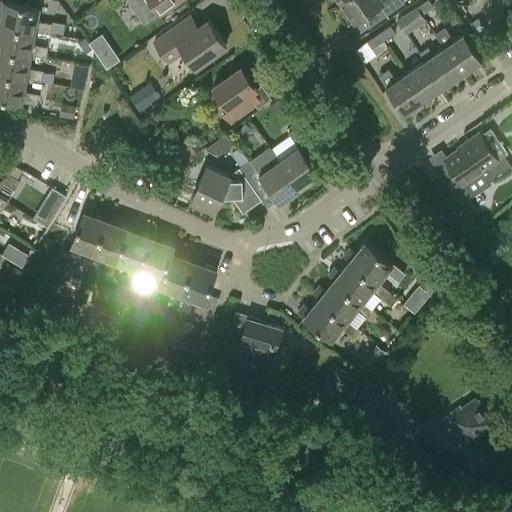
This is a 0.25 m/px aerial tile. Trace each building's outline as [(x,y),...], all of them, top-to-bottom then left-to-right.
[(0,0),(0,9),(4,10),(1,24),(36,31),(51,34),(53,24),(38,21),(41,6),(40,6),(40,0),(16,0),(17,2),(5,0),(0,0)] [(129,0),(130,1),(129,2),(143,23),(175,0),(129,0)] [(342,0),(341,2),(355,22),(378,6),(385,16),(405,2),(403,0),(342,0)] [(423,14),(434,6),(429,0),(427,0),(418,7),(423,14)] [(418,7),(406,15),(398,20),(408,34),(427,20),(423,14),(418,7)] [(199,26),(191,15),(154,41),(168,61),(184,50),(195,67),(227,44),(209,19),(199,26)] [(36,31),(1,24),(0,24),(0,48),(32,54),(47,57),(49,48),(34,45),(36,31)] [(379,33),(384,40),(396,32),(391,25),(379,33)] [(445,46),(463,73),(482,59),(464,33),(454,40),(445,27),(436,33),(438,36),(445,46)] [(373,48),(384,40),(379,33),(368,41),(373,48)] [(426,60),(444,86),(463,73),(445,46),(433,54),(429,47),(421,52),(426,60)] [(0,72),(27,78),(42,81),(44,71),(29,68),(32,54),(0,48),(0,72)] [(444,86),(426,60),(406,73),(424,99),(444,86)] [(257,88),(242,66),(213,86),(228,108),(223,111),(230,121),(255,104),(248,94),(257,88)] [(406,73),(396,80),(389,69),(380,75),(387,86),(405,112),(424,99),(406,73)] [(27,78),(0,72),(0,97),(38,105),(40,95),(25,92),(27,78)] [(151,101),(155,99),(145,85),(131,96),(144,114),(155,106),(151,101)] [(289,133),(299,147),(279,160),(300,189),(320,176),(306,155),(316,148),(300,126),(289,133)] [(491,183),(490,180),(511,165),(505,155),(498,159),(480,132),(465,142),(466,143),(445,157),(461,181),(452,187),(463,202),(491,183)] [(227,133),(206,148),(218,154),(234,142),(227,133)] [(240,169),(256,191),(266,184),(280,204),(300,189),(279,160),(261,173),(251,161),(240,169)] [(219,203),(233,201),(243,214),(262,201),(256,191),(255,192),(254,191),(251,187),(245,192),(243,193),(243,192),(231,175),(208,165),(193,200),(216,211),(219,203)] [(15,190),(21,182),(0,168),(0,186),(2,183),(15,190)] [(256,191),(240,169),(231,175),(243,192),(243,193),(245,192),(251,187),(254,191),(255,192),(256,191)] [(8,203),(0,198),(0,210),(3,212),(8,203)] [(94,253),(107,219),(94,214),(97,207),(87,203),(72,245),(85,250),(80,264),(89,267),(94,253)] [(47,225),(54,215),(39,206),(33,217),(47,225)] [(117,262),(130,227),(118,222),(119,216),(109,212),(107,219),(94,253),(107,258),(102,272),(111,276),(117,262)] [(139,270),(152,235),(139,231),(142,224),(132,221),(130,227),(117,262),(130,267),(124,281),(134,284),(139,270)] [(159,285),(175,244),(162,239),(164,233),(154,229),(152,235),(139,270),(152,275),(147,289),(156,293),(159,285)] [(345,256),(350,260),(379,284),(388,272),(400,281),(406,274),(366,241),(357,252),(351,248),(345,256)] [(177,308),(182,293),(194,261),(181,255),(184,247),(175,244),(159,285),(172,289),(167,304),(177,308)] [(199,317),(217,269),(204,264),(207,257),(197,253),(194,261),(182,293),(195,298),(190,313),(199,317)] [(379,284),(350,260),(341,271),(335,267),(329,275),(334,279),(363,303),(373,291),(385,300),(390,293),(379,284)] [(314,293),(320,297),(348,321),(357,310),(369,319),(374,312),(363,303),(334,279),(325,290),(320,286),(314,293)] [(422,282),(409,302),(420,309),(434,290),(422,282)] [(348,321),(320,297),(310,309),(305,305),(298,313),(332,340),(342,328),(354,338),(360,330),(348,321)] [(248,319),(244,332),(232,328),(221,365),(235,370),(236,365),(263,373),(268,357),(272,344),(277,346),(282,330),(248,319)] [(190,349),(186,358),(199,362),(202,354),(190,349)] [(335,365),(323,393),(346,403),(358,375),(335,365)] [(373,416),(384,386),(366,379),(355,409),(373,416)] [(461,407),(447,416),(434,425),(445,441),(458,432),(465,441),(492,422),(476,400),(462,409),(461,407)] [(490,463),(469,456),(465,466),(486,473),(490,463)]
